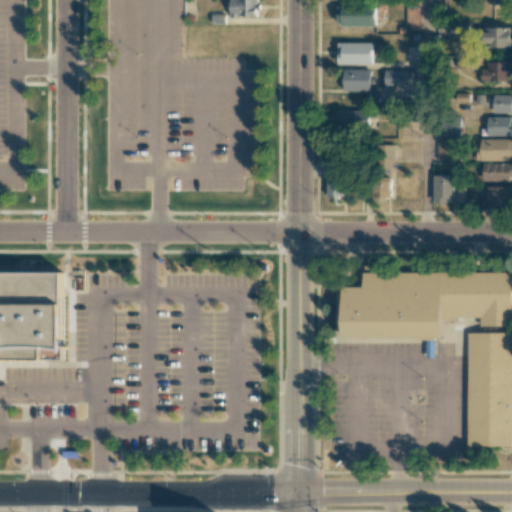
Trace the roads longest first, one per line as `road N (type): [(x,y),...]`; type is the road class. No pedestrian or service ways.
road 1 (residential): [(511,232),(0,232)]
road 2 (tertiary): [(297,0),(297,494)]
road 3 (tertiary): [(297,494),(0,493)]
road 4 (residential): [(66,0),(65,232)]
road 5 (tertiary): [(511,492),(297,494)]
